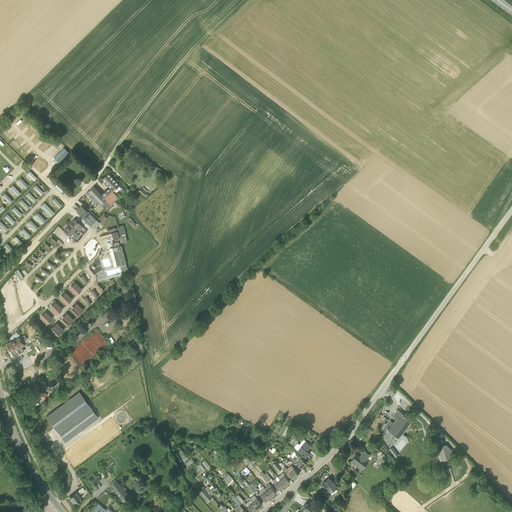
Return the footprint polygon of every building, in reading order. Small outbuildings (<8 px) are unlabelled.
[(16,122),(23,112),(18,109),(12,120),(16,122)] [(23,130),(30,123),(27,120),(20,127),(23,130)] [(36,127),(28,135),(31,139),(39,131),(36,127)] [(12,128),(4,135),(9,141),(18,133),(12,128)] [(20,136),(12,143),(14,146),(23,139),(20,136)] [(37,144),(40,148),(47,140),(44,137),(37,144)] [(17,149),(25,141),(23,139),(15,147),(17,149)] [(19,152),(23,156),(32,148),(28,144),(19,152)] [(54,144),(47,151),(53,157),(60,150),(54,144)] [(43,173),(51,165),(46,160),(38,168),(43,173)] [(34,180),(37,178),(31,170),(28,173),(34,180)] [(115,202),(113,200),(117,196),(113,191),(119,185),(107,173),(102,178),(110,186),(101,195),(93,187),(89,191),(93,194),(89,197),(96,204),(99,201),(106,207),(110,203),(112,205),(115,202)] [(77,185),(79,185),(80,183),(81,182),(82,180),(81,179),(80,177),(79,177),(77,176),(75,177),(74,177),(73,179),(73,180),(73,182),(73,183),(74,184),(75,185),(77,185)] [(19,180),(25,188),(29,186),(22,177),(19,180)] [(56,185),(63,192),(66,189),(59,182),(56,185)] [(36,184),(33,187),(41,195),(44,192),(36,184)] [(16,198),(21,193),(13,185),(8,190),(16,198)] [(143,196),(147,193),(141,188),(138,191),(143,196)] [(34,202),(37,199),(29,191),(26,194),(34,202)] [(9,205),(13,201),(6,192),(1,196),(9,205)] [(55,197),(52,201),(60,208),(63,205),(55,197)] [(22,199),(19,202),(27,210),(30,207),(22,199)] [(45,202),(41,206),(51,216),(55,213),(45,202)] [(87,211),(81,205),(76,211),(82,217),(81,218),(90,227),(90,226),(93,229),(100,223),(98,221),(97,220),(87,211)] [(20,217),(23,214),(15,206),(12,209),(20,217)] [(35,215),(43,223),(46,220),(38,212),(35,215)] [(12,225),(16,222),(8,213),(5,216),(12,225)] [(135,225),(129,218),(126,220),(133,227),(135,225)] [(80,224),(74,219),(64,230),(74,240),(79,235),(74,231),(77,228),(79,231),(83,227),(80,224)] [(26,225),(34,232),(39,227),(31,220),(26,225)] [(1,221),(0,221),(0,226),(6,232),(9,229),(1,221)] [(127,242),(125,234),(126,234),(123,225),(117,227),(120,235),(121,235),(123,243),(127,242)] [(24,228),(19,232),(26,240),(31,235),(24,228)] [(19,244),(22,241),(16,236),(13,238),(19,244)] [(120,246),(118,242),(113,243),(114,247),(112,248),(117,266),(120,265),(121,268),(122,267),(122,270),(127,269),(125,264),(126,264),(121,245),(120,246)] [(79,252),(76,255),(84,262),(87,259),(79,252)] [(20,279),(24,277),(19,268),(15,271),(20,279)] [(76,284),(71,289),(76,294),(81,289),(76,284)] [(66,304),(71,299),(66,294),(61,299),(66,304)] [(29,300),(26,303),(32,311),(35,309),(29,300)] [(56,313),(61,309),(57,304),(52,309),(56,313)] [(83,310),(78,305),(73,310),(78,315),(83,310)] [(52,318),(47,313),(42,318),(47,323),(52,318)] [(25,327),(31,321),(32,319),(31,318),(33,316),(32,315),(27,319),(21,326),(23,328),(24,327),(25,327)] [(73,320),(68,315),(63,320),(69,325),(73,320)] [(63,330),(58,325),(53,330),(58,335),(63,330)] [(24,334),(18,337),(11,340),(10,337),(5,341),(9,350),(7,352),(14,366),(27,360),(23,351),(24,351),(22,347),(25,346),(22,342),(27,340),(24,334)] [(43,402),(47,394),(38,389),(34,397),(43,402)] [(44,415),(56,432),(62,440),(95,417),(89,409),(90,409),(77,391),(44,415)] [(399,436),(411,420),(404,415),(405,415),(397,409),(393,415),(397,418),(394,424),(389,421),(387,424),(384,422),(381,427),(383,428),(383,429),(385,431),(388,427),(399,436)] [(429,442),(435,434),(431,430),(426,431),(427,437),(425,438),(429,442)] [(306,457),(309,453),(307,451),(311,446),(306,441),(304,439),(299,444),(301,446),(298,450),(306,457)] [(440,461),(449,459),(450,458),(455,453),(446,444),(435,447),(440,461)] [(392,446),(389,449),(395,457),(398,455),(392,446)] [(365,460),(370,454),(365,450),(360,456),(357,454),(352,461),(362,469),(368,462),(365,460)] [(384,464),(389,457),(380,450),(374,457),(384,464)] [(301,458),(299,456),(298,456),(296,455),(294,456),(293,458),(291,456),(289,458),(294,464),(296,462),(301,467),(306,463),(302,458),(301,458)] [(279,471),(282,468),(277,461),(273,464),(279,471)] [(299,474),(291,465),(287,469),(285,467),(283,469),(290,477),(292,476),(294,478),(299,474)] [(269,480),(265,475),(262,472),(260,473),(267,482),(269,480)] [(96,483),(102,477),(98,473),(92,478),(96,483)] [(280,480),(285,485),(290,481),(285,476),(283,473),(280,475),(283,478),(280,480)] [(227,485),(233,479),(228,474),(222,480),(227,485)] [(327,496),(337,487),(329,478),(322,484),(325,487),(322,490),(327,496)] [(285,485),(280,480),(278,482),(275,479),(273,480),(275,484),(280,489),(285,485)] [(123,501),(129,496),(115,480),(110,484),(123,501)] [(249,484),(256,491),(258,489),(256,487),(252,482),(249,484)] [(253,494),(256,491),(249,484),(247,486),(253,494)] [(265,489),(271,496),(276,492),(272,487),(271,487),(269,484),(266,486),(267,486),(265,489)] [(205,489),(210,494),(212,492),(215,489),(212,485),(210,487),(208,486),(205,489)] [(74,502),(80,497),(82,496),(80,494),(85,491),(82,487),(70,496),(74,502)] [(210,494),(205,489),(204,488),(200,492),(208,502),(213,497),(210,494)] [(271,496),(265,489),(264,488),(259,492),(262,495),(266,501),(271,496)] [(237,496),(235,494),(234,495),(237,498),(242,503),(244,501),(239,494),(237,496)] [(250,500),(257,508),(262,504),(258,498),(257,499),(255,496),(250,500)] [(252,511),(257,508),(250,500),(246,503),(248,506),(248,507),(252,511)] [(308,504),(306,502),(308,500),(300,510),(301,508),(306,511),(310,511),(312,510),(314,511),(316,511),(319,509),(310,501),(308,504)] [(106,509),(97,503),(91,511),(92,511),(112,511),(111,510),(108,507),(106,509)]
